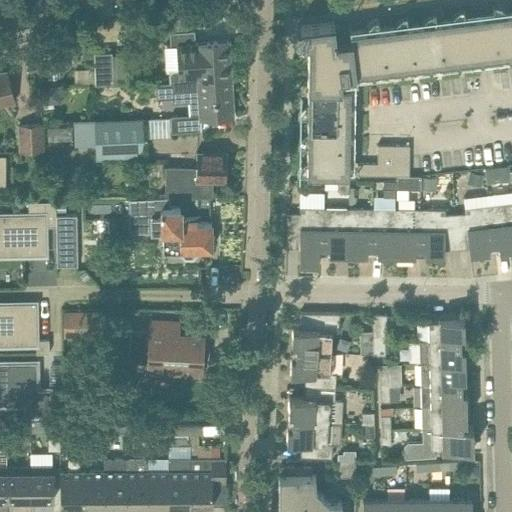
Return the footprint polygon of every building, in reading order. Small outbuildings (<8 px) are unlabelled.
[(511,10),(478,15),(378,27),(377,18),(375,18),(372,19),(370,21),(368,22),(367,24),(366,25),(367,28),(335,32),(334,21),(300,25),(302,42),(308,41),(306,173),(349,173),(350,86),(342,85),(341,75),(385,69),(385,68),(482,56),(498,54),(511,52),(511,10)] [(176,44),(177,68),(171,68),(169,71),(169,81),(172,81),(173,88),(198,86),(197,79),(231,77),(229,40),(195,42),(194,30),(170,31),(170,44),(176,44)] [(112,52),(95,52),(96,82),(113,82),(112,52)] [(0,106),(16,102),(6,68),(0,70),(0,106)] [(170,114),(171,131),(199,130),(198,117),(233,115),(231,77),(197,79),(198,86),(173,88),(172,81),(169,81),(156,82),(157,98),(171,97),(171,102),(181,101),(189,101),(190,114),(170,114)] [(59,84),(40,86),(42,104),(61,102),(59,84)] [(74,145),(95,144),(95,152),(101,159),(144,157),(142,117),(73,120),(74,145)] [(19,151),(44,149),(42,122),(17,124),(19,151)] [(48,141),(71,140),(71,126),(47,127),(48,141)] [(357,173),(397,174),(409,174),(410,144),(378,143),(377,162),(358,161),(357,173)] [(197,151),(196,167),(166,166),(165,195),(211,196),(211,180),(226,180),(226,151),(197,151)] [(486,182),(503,179),(502,165),(485,167),(485,169),(486,182)] [(483,173),(471,171),(471,170),(468,180),(481,183),(483,173)] [(409,174),(397,174),(397,180),(396,188),(421,188),(421,175),(409,174)] [(436,188),(436,177),(422,177),(422,188),(436,188)] [(338,179),(338,188),(342,192),(349,192),(349,179),(338,179)] [(396,188),(397,180),(383,180),(383,188),(396,188)] [(167,206),(167,196),(129,196),(129,230),(163,230),(163,249),(181,249),(181,254),(184,258),(193,258),(197,253),(197,248),(212,248),(212,245),(215,242),(214,236),(212,233),(211,222),(180,222),(180,205),(167,206)] [(45,226),(56,225),(56,214),(55,201),(55,200),(28,201),(28,213),(0,213),(0,254),(24,254),(24,252),(46,251),(45,226)] [(511,247),(511,200),(489,203),(494,249),(499,248),(499,249),(511,247)] [(64,201),(55,201),(56,214),(65,214),(64,201)] [(489,203),(464,206),(465,211),(455,212),(457,247),(469,247),(470,253),(490,251),(489,250),(494,249),(489,203)] [(299,246),(299,262),(319,262),(319,252),(324,252),(325,206),(320,206),(300,206),(300,212),(287,212),(286,246),(299,246)] [(348,253),(349,206),(325,206),(324,252),(329,252),(329,253),(348,253)] [(372,253),(373,206),(349,206),(348,253),(367,254),(367,253),(372,253)] [(396,254),(397,207),(373,206),(372,253),(376,253),(376,254),(396,254)] [(420,253),(420,207),(397,207),(396,254),(415,254),(415,253),(420,253)] [(445,212),(445,208),(420,207),(420,253),(424,253),(424,254),(444,255),(444,248),(457,247),(455,212),(445,212)] [(56,214),(56,225),(57,265),(77,264),(76,214),(65,214),(56,214)] [(3,302),(0,302),(0,344),(36,344),(36,353),(49,352),(49,339),(36,339),(36,304),(3,304),(3,302)] [(63,336),(109,336),(109,309),(64,309),(63,336)] [(298,327),(292,326),(291,342),(292,342),(292,348),(331,351),(332,330),(338,330),(339,312),(299,311),(298,327)] [(386,341),(386,333),(387,313),(372,313),(371,340),(383,341),(386,341)] [(464,333),(464,317),(428,318),(429,340),(460,339),(464,339),(463,333),(464,333)] [(151,319),(150,326),(130,325),(128,358),(148,360),(148,364),(147,364),(147,367),(150,367),(197,370),(197,371),(201,371),(201,368),(200,368),(201,363),(208,364),(209,343),(202,342),(202,338),(203,338),(203,335),(200,334),(200,335),(177,333),(178,321),(151,319)] [(464,339),(460,339),(429,340),(419,340),(420,362),(465,361),(465,346),(464,346),(464,339)] [(383,341),(371,340),(370,353),(383,353),(383,341)] [(291,355),(290,371),(305,372),(304,384),(335,386),(336,372),(330,372),(331,351),(292,348),(292,355),(291,355)] [(0,403),(25,403),(26,415),(50,414),(50,388),(37,388),(37,363),(18,363),(17,361),(0,361),(0,403)] [(465,376),(465,361),(420,362),(421,384),(462,383),(465,382),(464,376),(465,376)] [(380,385),(390,385),(389,370),(380,370),(380,385)] [(465,382),(462,383),(421,384),(421,405),(466,404),(466,389),(465,389),(465,382)] [(304,397),(289,396),(288,412),(289,412),(288,418),(327,420),(329,399),(334,400),(335,386),(304,384),(304,397)] [(390,385),(380,385),(380,400),(390,400),(390,385)] [(467,419),(466,404),(421,405),(422,427),(467,426),(467,425),(466,425),(466,419),(467,419)] [(374,423),(374,411),(362,410),(362,423),(365,423),(374,423)] [(381,429),(391,428),(390,413),(381,414),(381,429)] [(286,440),(290,440),(301,441),(300,454),(331,456),(332,441),(326,441),(327,420),(288,418),(288,424),(287,424),(286,440)] [(82,422),(82,419),(59,419),(59,425),(59,436),(82,436),(82,434),(82,422)] [(30,425),(30,433),(45,433),(45,420),(30,420),(30,425)] [(103,424),(89,424),(89,422),(82,422),(82,434),(103,434),(103,424)] [(374,423),(365,423),(366,436),(374,435),(374,423)] [(103,434),(125,434),(125,424),(103,424),(103,434)] [(125,434),(146,434),(146,424),(125,424),(125,434)] [(146,434),(168,434),(168,424),(146,424),(146,434)] [(168,434),(190,434),(189,424),(168,424),(168,434)] [(190,434),(202,434),(202,424),(189,424),(190,434)] [(59,425),(51,425),(51,436),(59,436),(59,425)] [(422,440),(408,441),(403,445),(404,456),(435,454),(435,449),(473,448),(473,425),(467,425),(467,426),(422,427),(422,440)] [(391,428),(381,429),(382,443),(391,443),(391,428)] [(125,457),(103,457),(103,470),(103,503),(125,503),(125,457)] [(147,503),(146,470),(146,457),(125,457),(125,503),(147,503)] [(188,457),(188,470),(190,470),(190,503),(212,503),(212,483),(224,482),(224,457),(188,457)] [(355,475),(355,459),(339,459),(339,475),(355,475)] [(428,467),(428,459),(416,459),(416,467),(428,467)] [(428,467),(440,467),(440,459),(428,459),(428,467)] [(449,467),(461,467),(461,459),(449,459),(449,467)] [(384,468),(384,460),(373,460),(373,468),(384,468)] [(384,468),(396,468),(396,460),(384,460),(384,468)] [(349,511),(349,508),(349,503),(341,503),(341,499),(328,499),(315,486),(315,473),(311,473),(311,465),(286,465),(286,473),(278,473),(278,508),(296,508),(297,509),(293,511),(349,511)] [(31,493),(31,466),(8,466),(8,493),(8,499),(31,499),(31,493)] [(54,499),(54,466),(31,466),(31,493),(31,499),(54,499)] [(60,470),(60,483),(60,503),(82,503),(82,470),(60,470)] [(103,503),(103,470),(82,470),(82,503),(103,503)] [(168,503),(168,470),(146,470),(147,503),(168,503)] [(190,470),(188,470),(168,470),(168,503),(190,503),(190,470)] [(362,498),(362,511),(384,511),(384,498),(362,498)] [(406,511),(406,498),(384,498),(384,511),(406,511)] [(427,511),(428,498),(406,498),(406,511),(427,511)] [(449,511),(449,498),(428,498),(427,511),(449,511)] [(471,511),(472,498),(452,498),(449,498),(449,511),(471,511)]
